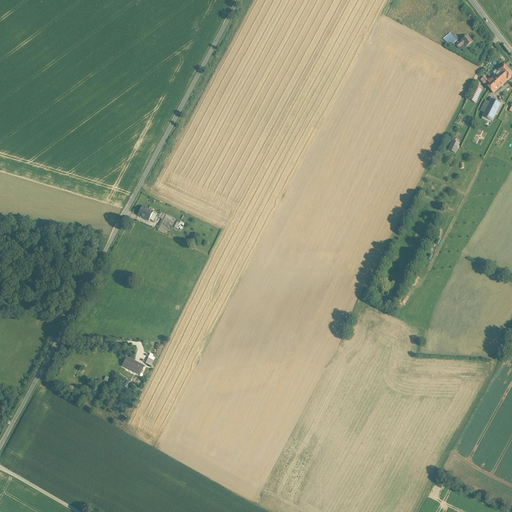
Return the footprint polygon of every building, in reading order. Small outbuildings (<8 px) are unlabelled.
[(450,33),(443,39),(448,43),(451,45),(452,45),(456,41),(450,33)] [(467,36),(461,40),(461,41),(456,45),(458,48),(459,48),(462,50),(466,47),(473,42),(467,36)] [(511,75),(511,73),(504,65),(499,70),(508,80),(511,75)] [(499,71),(485,85),(494,93),(508,80),(499,70),(499,71)] [(475,88),(471,95),(477,98),(481,91),(475,88)] [(487,97),(478,115),(482,117),(491,99),(487,97)] [(491,99),(482,117),(492,122),(501,104),(491,99)] [(454,138),(449,150),(455,152),(459,143),(456,141),(457,140),(454,138)] [(157,214),(143,207),(138,215),(149,221),(150,220),(153,222),(156,216),(157,214)] [(176,220),(165,214),(162,220),(160,224),(168,228),(171,229),(176,220)] [(185,224),(178,220),(174,228),(181,231),(185,224)] [(168,228),(160,224),(157,229),(165,233),(168,228)] [(144,366),(126,357),(122,365),(139,375),(144,366)] [(153,361),(148,358),(145,363),(150,366),(153,361)] [(127,389),(132,383),(128,380),(123,386),(127,389)]
